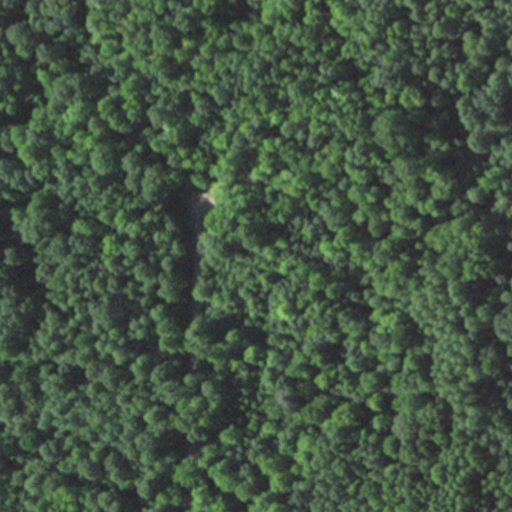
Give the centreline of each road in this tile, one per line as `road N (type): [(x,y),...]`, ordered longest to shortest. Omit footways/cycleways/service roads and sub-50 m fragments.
road 1 (residential): [(511,419),(323,0)]
road 2 (residential): [(183,511),(196,210)]
